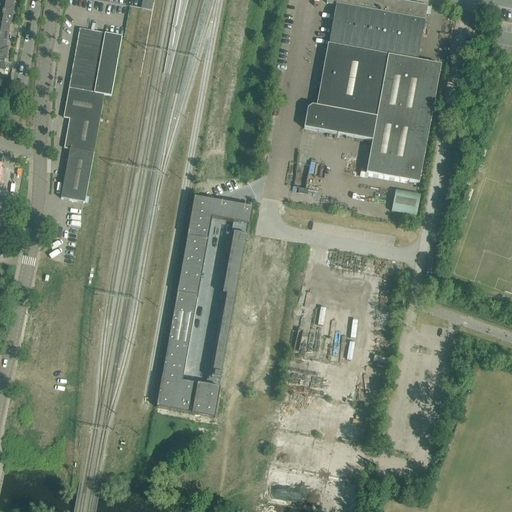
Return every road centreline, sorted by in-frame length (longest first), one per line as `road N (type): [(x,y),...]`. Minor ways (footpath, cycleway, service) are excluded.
road 1 (secondary): [(53,0),(36,216),(0,392)]
road 2 (unclassified): [(420,258),(467,0)]
road 3 (unclassified): [(306,0),(265,229)]
road 4 (unclassified): [(420,258),(265,229)]
road 5 (residential): [(36,0),(16,109),(0,117)]
